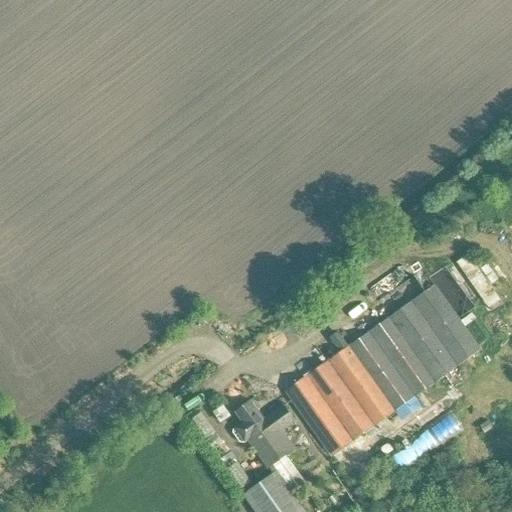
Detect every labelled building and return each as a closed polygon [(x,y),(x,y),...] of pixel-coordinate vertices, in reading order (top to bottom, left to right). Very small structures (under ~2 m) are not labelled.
[(424,292),(286,391),(332,457),(480,350),(434,285),(424,292)] [(242,444),(248,440),(268,468),(294,449),(281,431),(296,421),(284,405),(264,420),(249,400),(234,411),(243,422),(233,429),(232,433),(240,443),(242,444)] [(387,453),(398,471),(465,430),(454,412),(387,453)] [(272,467),(276,472),(292,495),(306,485),(287,457),(272,467)] [(254,511),(304,511),(292,495),(276,472),(243,496),(254,511)]
